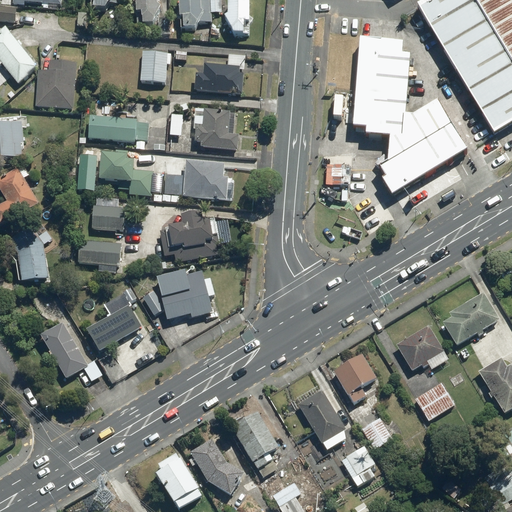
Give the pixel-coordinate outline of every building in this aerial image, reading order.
[(124,0),(92,0),(92,11),(107,12),(112,6),(124,7),(124,0)] [(159,0),(137,0),(138,10),(134,12),(138,18),(138,28),(154,27),(163,10),(160,9),(159,0)] [(202,0),(188,0),(181,0),(181,13),(177,19),(182,21),(182,32),(197,31),(200,25),(212,24),(212,15),(223,14),(222,0),(210,0),(203,0),(202,0)] [(511,68),(473,0),(441,0),(422,11),(496,141),(511,132),(511,68)] [(511,0),(473,0),(511,68),(511,0)] [(251,5),(230,5),(229,18),(226,20),(235,37),(245,37),(245,31),(246,31),(246,25),(251,26),(251,5)] [(0,27),(0,23),(17,24),(18,12),(0,10),(0,27)] [(8,32),(0,37),(0,62),(20,87),(39,71),(8,32)] [(383,172),(399,201),(469,157),(444,106),(411,124),(407,117),(416,52),(365,46),(357,135),(395,140),(391,167),(383,172)] [(189,54),(176,53),(175,63),(188,64),(189,54)] [(169,56),(144,54),(141,84),(167,86),(168,67),(171,67),(172,57),(169,56)] [(229,68),(205,66),(205,77),(197,77),(195,93),(243,97),(245,76),(241,76),(241,72),(245,72),(246,58),(230,57),(229,68)] [(50,74),(39,73),(36,109),(74,112),(78,66),(51,64),(50,74)] [(231,114),(197,111),(195,132),(197,132),(196,145),(203,146),(202,150),(239,153),(240,137),(235,137),(237,116),(231,115),(231,114)] [(183,117),(173,116),(172,139),(183,139),(183,117)] [(137,122),(91,119),(89,141),(136,145),(136,142),(149,143),(150,126),(137,125),(137,122)] [(23,126),(0,127),(0,162),(23,161),(22,148),(25,148),(23,126)] [(130,159),(102,156),(100,184),(131,187),(130,197),(153,199),(155,174),(136,173),(136,164),(129,164),(130,159)] [(226,167),(187,163),(184,200),(227,204),(229,180),(225,180),(226,167)] [(40,206),(18,171),(0,181),(0,194),(2,193),(10,205),(0,210),(0,225),(2,229),(40,206)] [(184,177),(166,176),(164,196),(183,197),(184,177)] [(126,212),(95,209),(93,231),(125,234),(126,212)] [(166,233),(161,234),(165,259),(176,257),(177,265),(219,258),(218,248),(221,247),(216,222),(205,224),(203,216),(183,220),(184,228),(166,231),(166,233)] [(24,286),(50,282),(45,247),(32,229),(10,245),(19,257),(24,286)] [(123,247),(81,243),(79,265),(121,269),(123,247)] [(205,283),(203,274),(188,278),(186,273),(158,280),(169,323),(192,317),(193,321),(214,316),(210,299),(216,298),(211,281),(205,283)] [(154,295),(144,302),(155,318),(165,312),(154,295)] [(452,319),(443,325),(457,348),(478,335),(479,338),(484,335),(483,332),(500,322),(484,295),(450,315),(452,319)] [(130,308),(88,334),(102,356),(144,330),(130,308)] [(64,326),(42,339),(68,382),(89,369),(64,326)] [(430,328),(397,347),(413,373),(423,367),(424,370),(430,366),(428,364),(445,354),(430,328)] [(363,357),(334,374),(354,406),(367,398),(362,390),(378,380),(363,357)] [(502,360),(479,373),(505,416),(511,412),(511,367),(511,366),(507,368),(502,360)] [(442,385),(416,401),(430,423),(456,407),(442,385)] [(323,392),(299,406),(323,447),(330,443),(334,449),(347,442),(345,434),(347,433),(323,392)] [(259,414),(232,429),(262,480),(278,470),(270,456),(280,450),(259,414)] [(381,420),(362,431),(375,453),(394,442),(381,420)] [(213,441),(191,454),(209,484),(232,498),(246,476),(227,465),(213,441)] [(347,460),(343,462),(358,489),(376,478),(371,469),(376,467),(365,448),(347,459),(347,460)] [(162,472),(157,475),(175,506),(176,505),(180,511),(203,498),(199,492),(200,491),(182,460),(180,461),(177,455),(159,466),(162,472)] [(282,474),(265,484),(281,511),(304,511),(297,499),(302,496),(294,484),(289,487),(282,474)] [(379,497),(368,505),(372,511),(374,511),(385,505),(379,497)] [(134,511),(128,501),(116,508),(118,511),(134,511)] [(369,511),(364,503),(354,510),(355,511),(369,511)]
